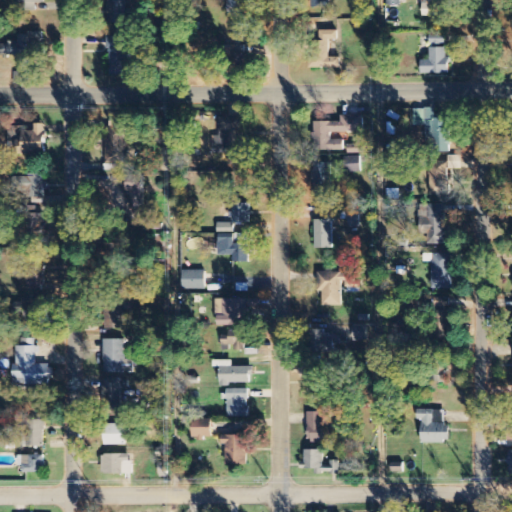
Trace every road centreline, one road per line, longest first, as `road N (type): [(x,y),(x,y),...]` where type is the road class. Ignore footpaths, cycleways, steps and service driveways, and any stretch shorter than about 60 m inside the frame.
road 1 (residential): [(511,89),(0,95)]
road 2 (residential): [(511,489),(0,492)]
road 3 (residential): [(483,511),(483,0)]
road 4 (residential): [(279,511),(279,0)]
road 5 (residential): [(73,511),(73,0)]
